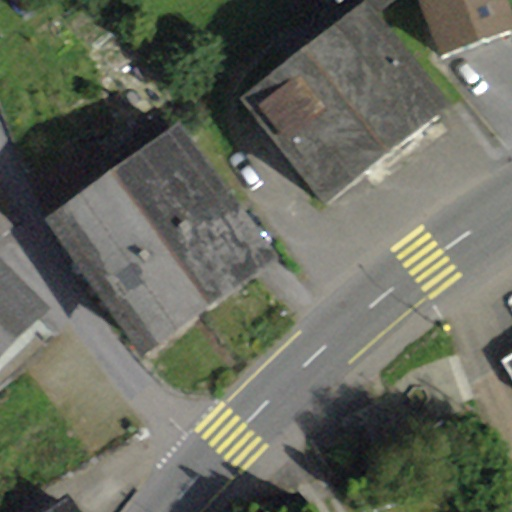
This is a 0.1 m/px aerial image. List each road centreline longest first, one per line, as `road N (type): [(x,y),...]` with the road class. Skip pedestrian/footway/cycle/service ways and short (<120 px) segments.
road 1 (primary): [(511,201),(338,328),(208,465)]
road 2 (residential): [(0,153),(47,265),(112,360),(208,465)]
